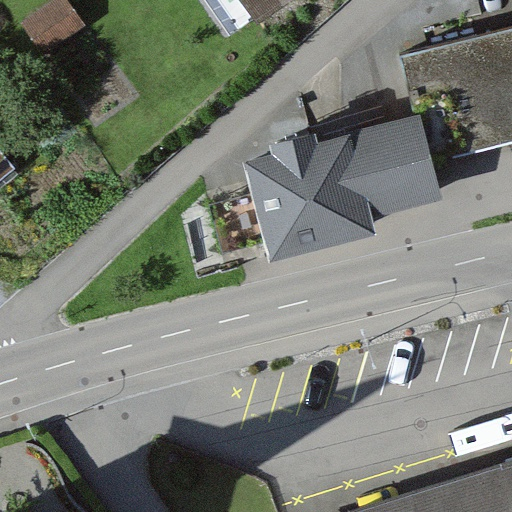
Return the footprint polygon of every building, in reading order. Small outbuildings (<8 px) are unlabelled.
[(283,0),(251,0),(261,15),(283,0)] [(416,110),(428,158),(511,137),(511,23),(402,50),(416,110)] [(428,158),(416,110),(319,133),(317,123),(271,134),(273,145),(246,151),(254,186),(267,237),(271,251),(377,226),(373,210),(437,194),(428,158)] [(0,147),(0,176),(14,165),(0,147)] [(267,237),(254,186),(210,197),(223,248),(267,237)] [(348,511),(511,511),(511,483),(504,457),(347,505),(348,511)]
